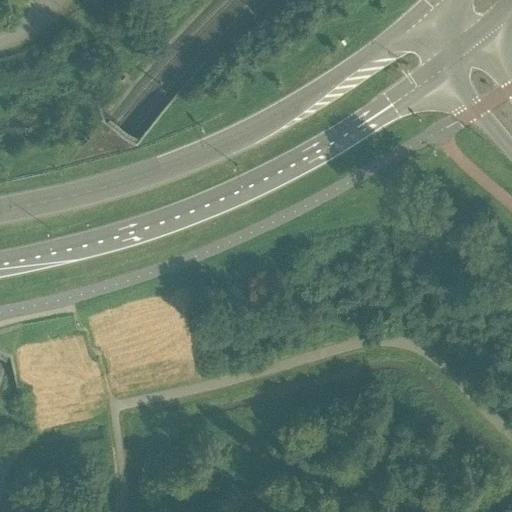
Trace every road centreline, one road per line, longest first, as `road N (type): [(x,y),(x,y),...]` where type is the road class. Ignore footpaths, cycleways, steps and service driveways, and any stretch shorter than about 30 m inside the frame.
road 1 (secondary): [(0,262),(142,228),(227,196),(351,130),(449,65)]
road 2 (secondary): [(420,20),(203,153),(0,209)]
